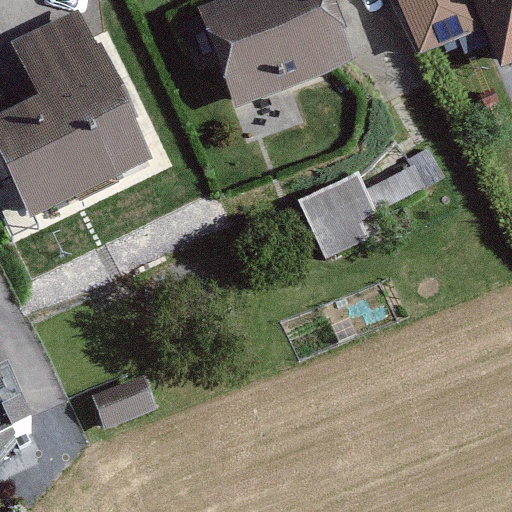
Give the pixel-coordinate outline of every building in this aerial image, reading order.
[(311,0),(227,0),(184,17),(222,114),(338,69),(311,0)] [(511,0),(420,0),(436,44),(469,33),(482,68),(511,57),(511,0)] [(74,16),(7,47),(34,106),(0,121),(0,199),(15,231),(145,171),(74,16)] [(356,169),(298,195),(323,253),(382,227),(356,169)] [(0,369),(0,441),(28,427),(0,369)]
